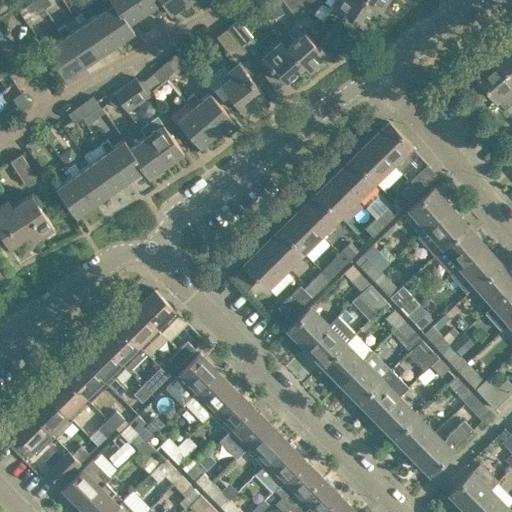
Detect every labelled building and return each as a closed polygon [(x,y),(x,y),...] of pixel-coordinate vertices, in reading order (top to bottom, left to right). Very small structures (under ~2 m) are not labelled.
[(26,19),(44,7),(38,0),(33,0),(19,10),(26,19)] [(111,0),(113,2),(114,1),(128,22),(145,10),(137,0),(111,0)] [(137,0),(145,10),(160,0),(137,0)] [(162,0),(171,12),(187,0),(162,0)] [(269,0),(262,4),(271,19),(285,12),(278,0),(269,0)] [(309,9),(313,12),(309,9),(301,0),(283,0),(298,18),(309,9)] [(301,0),(309,9),(313,12),(321,2),(319,0),(301,0)] [(376,12),(380,6),(373,2),(370,0),(333,0),(330,6),(344,15),(345,13),(360,22),(368,10),(373,13),(376,12)] [(97,13),(116,42),(134,30),(128,22),(114,1),(113,2),(97,13)] [(80,24),(100,53),(116,42),(97,13),(86,20),(81,12),(74,16),(80,24)] [(227,27),(246,50),(257,42),(238,18),(227,27)] [(63,36),(83,65),(100,53),(80,24),(69,31),(64,23),(58,27),(63,36)] [(235,59),(246,50),(227,27),(216,35),(235,59)] [(304,63),(303,63),(309,70),(328,53),(322,46),(319,43),(317,45),(303,29),(294,38),(288,31),(279,39),(294,55),(296,54),(304,63)] [(65,77),(83,65),(63,36),(52,43),(46,35),(40,39),(65,77)] [(285,79),(303,63),(304,63),(296,54),(294,55),(279,39),(261,55),(270,66),(272,64),(285,79)] [(329,40),(322,46),(328,53),(330,55),(338,50),(329,40)] [(511,41),(494,58),(511,77),(511,41)] [(196,48),(186,56),(194,66),(200,61),(200,53),(196,48)] [(511,101),(511,77),(494,58),(475,75),(495,98),(496,98),(504,108),(511,101)] [(162,82),(175,71),(166,61),(153,72),(162,82)] [(221,83),(230,94),(242,110),(264,93),(239,62),(228,70),(232,75),(221,83)] [(121,101),(120,101),(126,110),(148,94),(135,76),(114,92),(121,101)] [(17,104),(27,98),(22,91),(12,97),(17,104)] [(193,105),(216,131),(232,117),(209,91),(199,100),(193,92),(187,97),(193,105)] [(114,92),(107,96),(110,101),(114,106),(120,101),(121,101),(114,92)] [(89,113),(100,105),(98,103),(97,104),(91,96),(75,107),(82,117),(89,112),(89,113)] [(200,145),(216,131),(193,105),(177,119),(200,145)] [(75,107),(68,112),(73,119),(75,122),(82,117),(75,107)] [(139,127),(165,163),(183,151),(156,114),(139,127)] [(370,139),(392,161),(396,157),(410,143),(389,121),(370,139)] [(56,136),(55,135),(49,126),(35,136),(42,146),(56,136)] [(143,167),(142,168),(148,176),(165,163),(139,127),(123,138),(143,167)] [(100,143),(126,179),(142,168),(143,167),(123,138),(112,146),(107,138),(100,143)] [(352,156),(374,179),(392,161),(370,139),(352,156)] [(89,162),(110,191),(126,179),(100,143),(90,150),(84,154),(90,162),(89,162)] [(36,175),(34,173),(21,152),(10,159),(25,183),(36,175)] [(334,174),(356,196),(374,179),(352,156),(334,174)] [(73,174),(93,203),(110,191),(89,162),(79,170),(74,162),(67,167),(73,174)] [(412,181),(419,190),(437,174),(428,164),(410,179),(412,181)] [(76,215),(93,203),(73,174),(62,182),(57,174),(50,179),(76,215)] [(316,192),(338,214),(356,196),(334,174),(316,192)] [(407,200),(419,190),(412,181),(400,191),(407,200)] [(409,207),(426,226),(450,205),(433,186),(409,207)] [(29,232),(28,233),(33,239),(53,226),(32,192),(12,204),(11,205),(29,232)] [(298,209),(320,232),(338,214),(316,192),(298,209)] [(0,231),(9,245),(28,233),(29,232),(11,205),(12,204),(7,198),(0,202),(0,231)] [(386,205),(375,216),(384,225),(394,214),(386,205)] [(417,235),(433,254),(443,245),(466,224),(450,205),(426,226),(417,235)] [(280,227),(302,249),(320,232),(298,209),(280,227)] [(373,235),(384,225),(375,216),(365,226),(373,235)] [(443,245),(433,254),(450,273),(460,264),(483,243),(466,224),(443,245)] [(262,245),(284,267),(302,249),(280,227),(262,245)] [(350,240),(339,251),(348,259),(358,249),(350,240)] [(460,264),(450,273),(467,292),(477,284),(476,283),(500,262),(483,243),(460,264)] [(266,285),(284,267),(262,245),(243,263),(266,285)] [(339,251),(321,269),(329,278),(348,259),(339,251)] [(355,260),(372,277),(381,269),(365,251),(355,260)] [(476,283),(477,284),(493,302),(511,284),(511,275),(500,262),(476,283)] [(344,271),(361,290),(370,282),(352,263),(344,271)] [(321,269),(303,287),(311,295),(329,278),(321,269)] [(372,277),(389,295),(398,287),(381,269),(372,277)] [(384,297),(370,282),(361,290),(362,290),(361,291),(375,305),(384,297)] [(281,302),(283,304),(293,313),(311,295),(303,287),(300,284),(281,302)] [(389,295),(407,314),(419,302),(402,284),(398,288),(398,287),(389,295)] [(511,284),(493,302),(510,321),(511,318),(511,284)] [(136,306),(160,330),(155,325),(163,318),(168,322),(178,312),(154,288),(136,306)] [(433,318),(419,302),(407,314),(421,329),(433,318)] [(423,332),(441,351),(450,343),(457,336),(460,333),(453,326),(443,335),(437,329),(459,308),(454,303),(423,332)] [(287,327),(305,345),(328,323),(309,305),(287,327)] [(119,323),(138,342),(145,335),(150,340),(160,330),(136,306),(119,323)] [(385,316),(395,327),(404,319),(394,308),(385,316)] [(328,323),(305,345),(307,347),(303,350),(312,359),(316,356),(323,363),(345,341),(355,332),(337,314),(328,323)] [(422,337),(404,319),(395,327),(396,327),(387,335),(405,354),(422,337)] [(101,340),(129,369),(147,352),(138,342),(119,323),(101,340)] [(457,336),(450,343),(461,354),(474,341),(463,330),(460,333),(457,336)] [(345,341),(323,363),(341,381),(363,359),(372,350),(355,332),(345,341)] [(187,339),(178,348),(186,357),(195,348),(187,339)] [(83,358),(107,382),(118,394),(127,385),(116,374),(125,365),(129,369),(101,340),(83,358)] [(441,351),(458,369),(467,361),(461,354),(450,343),(441,351)] [(420,353),(430,364),(439,356),(428,345),(420,353)] [(177,366),(186,357),(178,348),(169,357),(177,366)] [(372,350),(363,359),(341,381),(358,399),(390,368),(372,350)] [(193,394),(198,390),(218,370),(199,352),(165,385),(184,404),(193,394)] [(449,367),(439,356),(430,364),(431,365),(418,377),(428,387),(449,367)] [(65,375),(85,395),(92,387),(97,392),(107,382),(83,358),(65,375)] [(458,369),(475,387),(484,379),(467,361),(458,369)] [(390,368),(358,399),(376,417),(398,395),(408,386),(390,368)] [(235,388),(218,370),(198,390),(193,394),(184,404),(201,422),(211,412),(235,388)] [(447,382),(465,401),(474,393),(456,374),(447,382)] [(47,393),(71,418),(89,400),(85,395),(65,375),(47,393)] [(143,383),(151,392),(160,383),(151,375),(143,383)] [(488,375),(484,379),(475,387),(494,407),(511,389),(511,383),(506,377),(498,385),(488,375)] [(142,401),(151,392),(143,383),(134,392),(142,401)] [(235,388),(211,412),(228,429),(252,405),(235,388)] [(30,411),(54,435),(56,436),(72,421),(70,419),(71,418),(47,393),(30,411)] [(491,411),(474,393),(465,401),(482,419),(491,411)] [(398,395),(376,417),(394,435),(416,413),(398,395)] [(252,405),(228,429),(245,447),(270,423),(252,405)] [(35,453),(54,435),(30,411),(11,428),(35,453)] [(107,418),(115,426),(120,431),(127,424),(114,411),(107,418)] [(139,430),(138,431),(147,440),(147,439),(164,423),(155,414),(146,422),(137,413),(129,421),(139,430)] [(416,413),(394,435),(411,453),(434,431),(416,413)] [(107,418),(90,435),(89,436),(97,444),(115,426),(107,418)] [(434,431),(411,453),(429,471),(473,428),(463,418),(442,439),(434,431)] [(270,423),(245,447),(263,464),(287,441),(270,423)] [(130,439),(139,448),(148,440),(147,439),(147,440),(138,431),(130,439)] [(502,440),(511,451),(511,434),(510,432),(502,440)] [(81,444),(72,453),(80,461),(97,444),(89,436),(90,435),(88,433),(79,442),(81,444)] [(160,444),(169,453),(177,445),(168,436),(160,444)] [(156,449),(148,440),(139,448),(148,457),(156,449)] [(287,441),(263,464),(263,465),(257,471),(274,488),(304,458),(287,441)] [(186,453),(177,445),(169,453),(178,462),(186,453)] [(68,450),(47,471),(58,482),(80,461),(72,453),(71,453),(68,450)] [(63,487),(81,505),(105,481),(110,475),(92,457),(63,487)] [(165,474),(174,483),(182,475),(165,457),(150,472),(158,481),(165,474)] [(304,458),(274,488),(274,489),(275,488),(283,497),(289,491),(298,500),(322,476),(304,458)] [(186,470),(203,488),(212,480),(203,471),(207,468),(198,459),(186,470)] [(467,510),(490,488),(498,480),(480,461),(449,491),(467,510)] [(191,484),(182,475),(174,483),(183,492),(191,484)] [(286,511),(320,511),(339,494),(322,476),(298,500),(290,508),(286,511)] [(203,488),(221,506),(229,497),(212,480),(203,488)] [(81,505),(87,511),(108,511),(122,499),(105,481),(81,505)] [(490,488),(467,510),(469,511),(500,511),(507,506),(490,488)] [(196,511),(200,509),(202,511),(214,511),(216,510),(199,492),(188,503),(196,511)] [(339,494),(320,511),(356,511),(357,511),(339,494)] [(221,506),(226,511),(243,511),(229,497),(221,506)] [(258,511),(268,503),(264,498),(249,511),(258,511)] [(108,511),(135,511),(122,499),(108,511)]
